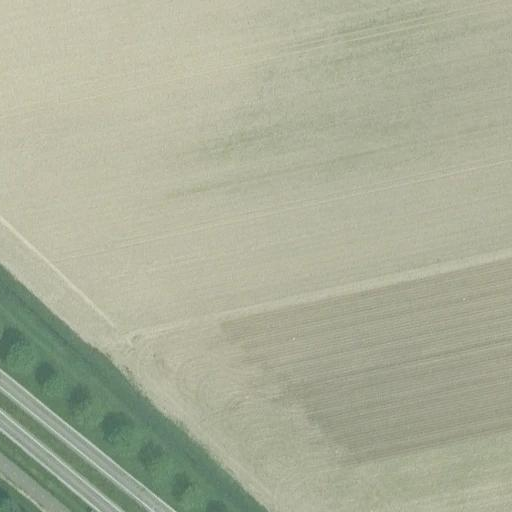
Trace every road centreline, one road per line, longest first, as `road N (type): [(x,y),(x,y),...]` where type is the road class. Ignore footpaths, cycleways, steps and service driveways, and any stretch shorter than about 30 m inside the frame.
road 1 (secondary): [(160,511),(0,380)]
road 2 (secondary): [(0,421),(106,511)]
